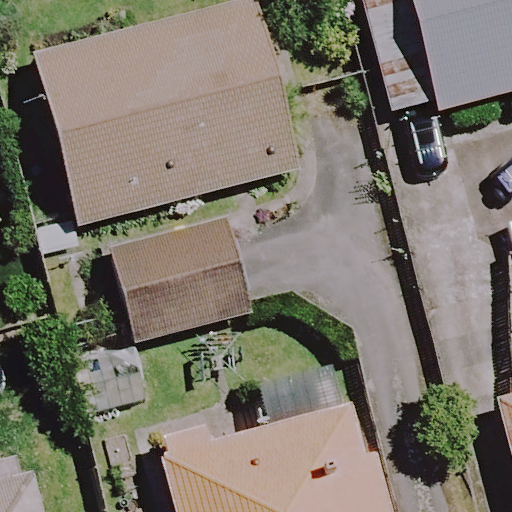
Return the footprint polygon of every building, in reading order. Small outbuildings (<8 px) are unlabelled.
[(511,0),(350,0),(381,128),(426,117),(428,125),(511,104),(511,0)] [(70,241),(94,235),(125,361),(246,331),(215,205),(291,186),(248,11),(27,65),(70,241)] [(511,511),(511,407),(490,412),(510,511),(511,511)] [(163,511),(384,511),(374,468),(357,472),(345,422),(153,470),(163,511)] [(43,511),(34,475),(0,483),(0,511),(43,511)]
